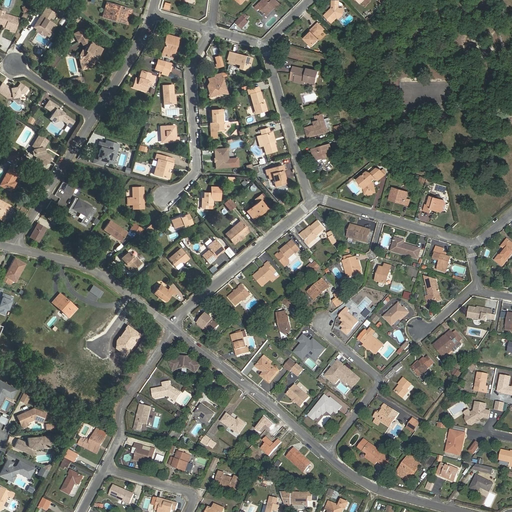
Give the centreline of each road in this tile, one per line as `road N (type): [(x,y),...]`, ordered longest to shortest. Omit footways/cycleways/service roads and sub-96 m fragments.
road 1 (residential): [(326,453),(169,324)]
road 2 (residential): [(169,324),(316,196)]
road 3 (residential): [(164,197),(197,172),(190,67),(211,31)]
road 4 (residential): [(322,319),(379,382),(326,453)]
road 5 (residential): [(472,244),(316,196)]
road 6 (residential): [(105,469),(123,433),(124,403),(168,338),(169,324)]
road 7 (residential): [(316,196),(266,45)]
road 8 (residential): [(465,511),(386,492),(326,453)]
road 9 (residential): [(14,248),(93,120)]
road 10 (residential): [(135,298),(100,272),(14,248)]
road 11 (residential): [(93,120),(154,16)]
